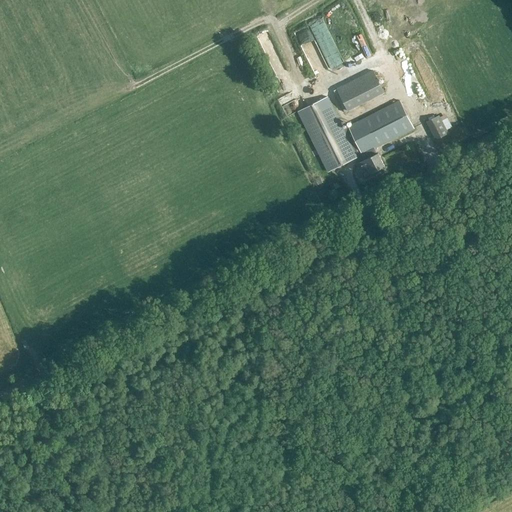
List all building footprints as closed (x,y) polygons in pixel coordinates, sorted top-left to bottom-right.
[(363,55),(368,53),(360,35),(355,37),(363,55)] [(303,48),(317,85),(330,80),(316,43),(303,48)] [(279,54),(267,58),(279,88),(290,84),(279,54)] [(373,71),(337,89),(348,111),(384,92),(373,71)] [(403,80),(408,95),(419,91),(414,76),(403,80)] [(285,96),(289,105),(295,102),(291,94),(285,96)] [(327,97),(298,112),(327,172),(363,154),(366,160),(357,164),(364,178),(384,168),(377,155),(376,155),(373,149),(414,129),(400,101),(343,130),(327,97)] [(435,140),(448,133),(439,115),(426,122),(435,140)]
